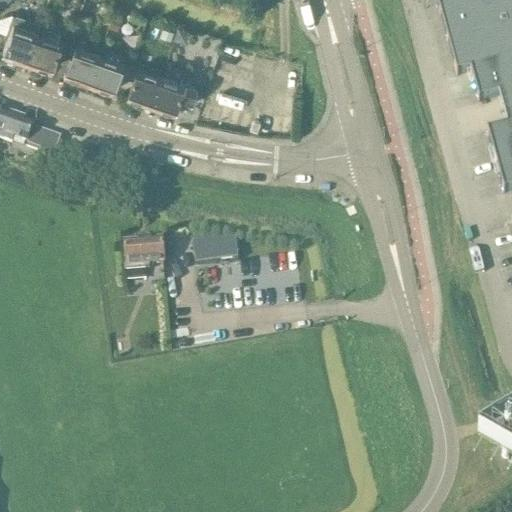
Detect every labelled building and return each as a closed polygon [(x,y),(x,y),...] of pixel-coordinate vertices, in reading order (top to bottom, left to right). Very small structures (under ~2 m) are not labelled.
[(456,76),(511,60),(511,0),(454,0),(436,5),(456,76)] [(26,61),(37,31),(36,31),(39,22),(16,15),(16,16),(11,15),(0,18),(0,32),(9,36),(3,54),(6,55),(10,58),(16,58),(26,61)] [(37,31),(26,61),(38,65),(42,69),(47,68),(51,70),(61,39),(58,38),(61,30),(55,28),(52,36),(37,31)] [(88,83),(99,53),(75,45),(65,75),(69,76),(73,79),(78,79),(88,83)] [(99,53),(88,83),(100,87),(104,90),(109,90),(113,91),(123,61),(99,53)] [(502,111),(511,108),(511,60),(456,76),(456,77),(457,76),(457,75),(469,72),(478,102),(479,102),(479,101),(498,96),(502,111)] [(151,105),(161,74),(137,67),(127,97),(131,98),(135,101),(140,101),(151,105)] [(191,104),(197,86),(161,74),(151,105),(162,108),(166,112),(171,112),(175,113),(179,100),(191,104)] [(494,163),(511,157),(511,108),(502,111),(506,127),(487,132),(487,131),(486,132),(494,163)] [(6,116),(0,133),(0,140),(12,144),(13,140),(24,144),(42,151),(38,162),(50,166),(59,139),(33,130),(34,125),(6,116)] [(511,157),(494,163),(503,194),(504,193),(504,192),(511,190),(511,157)] [(195,266),(237,261),(235,240),(192,243),(195,266)] [(124,272),(149,270),(148,266),(163,265),(161,241),(122,244),(124,272)] [(163,277),(152,277),(153,288),(164,287),(163,277)]
